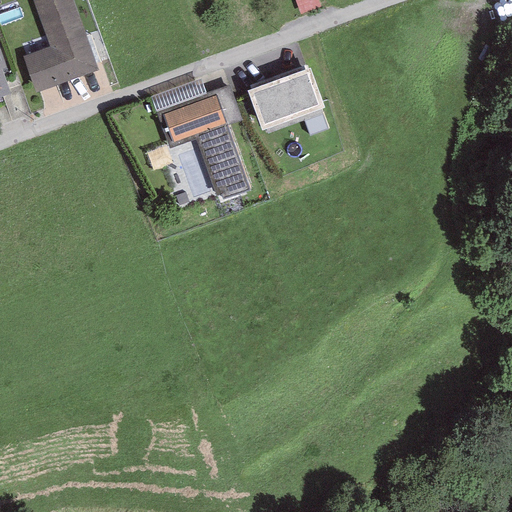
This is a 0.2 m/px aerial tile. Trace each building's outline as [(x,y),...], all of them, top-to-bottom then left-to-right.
[(95,67),(71,0),(32,0),(49,47),(24,56),(35,88),(95,67)] [(0,94),(10,91),(0,64),(0,94)] [(305,67),(249,87),(264,130),(320,110),(305,67)] [(150,97),(155,110),(205,93),(200,79),(150,97)] [(218,201),(251,188),(214,89),(205,93),(155,110),(169,147),(195,138),(218,201)]
